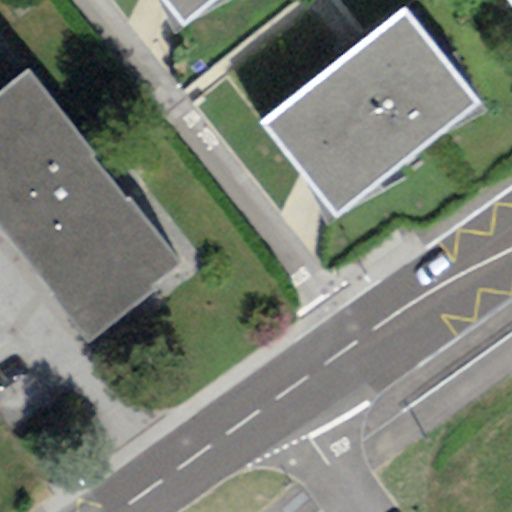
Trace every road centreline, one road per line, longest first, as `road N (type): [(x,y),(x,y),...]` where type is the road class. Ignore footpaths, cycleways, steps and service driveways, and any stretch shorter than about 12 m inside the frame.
road 1 (residential): [(352,345),(94,0)]
road 2 (primary): [(120,511),(294,390)]
road 3 (primary): [(352,345),(511,233)]
road 4 (unclassified): [(294,390),(371,511)]
